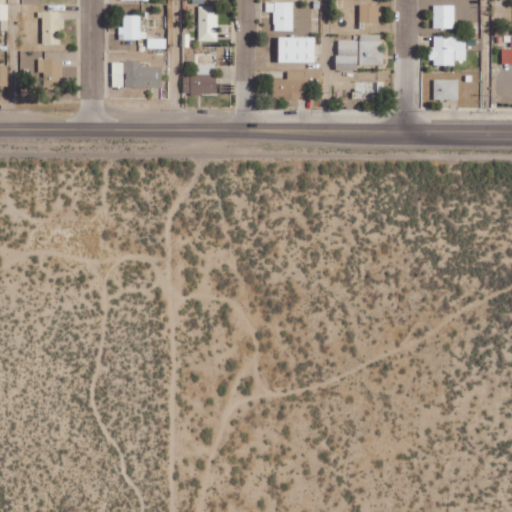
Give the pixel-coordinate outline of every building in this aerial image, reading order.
[(0,0),(0,19),(8,20),(8,0),(0,0)] [(294,2),(267,2),(267,12),(275,12),(275,31),(294,31),(294,2)] [(360,22),(380,22),(380,5),(361,4),(360,22)] [(455,5),(434,5),(434,28),(455,29),(455,5)] [(199,41),(217,41),(217,6),(199,6),(199,41)] [(42,44),(61,45),(62,11),(43,11),(42,44)] [(120,39),(146,39),(146,31),(141,31),(141,15),(124,16),(124,27),(119,27),(120,39)] [(338,40),(339,70),(359,70),(359,65),(383,65),(383,35),(360,35),(360,40),(338,40)] [(455,66),(456,60),(467,60),(467,36),(434,36),(434,47),(432,47),(431,65),(455,66)] [(502,49),(503,65),(511,64),(511,36),(511,37),(511,49),(502,49)] [(280,63),(316,64),(317,38),(280,38),(280,63)] [(45,73),(44,90),(61,90),(62,59),(39,59),(39,73),(45,73)] [(162,88),(163,67),(141,66),(141,62),(113,62),(113,87),(162,88)] [(9,66),(0,65),(0,84),(8,85),(9,66)] [(183,75),(184,95),(217,94),(217,65),(197,65),(197,74),(183,75)] [(322,71),(288,71),(288,79),(274,79),(274,99),(307,98),(306,82),(322,82),(322,71)] [(459,80),(434,80),(434,99),(459,99),(459,80)] [(362,101),(378,101),(377,81),(356,82),(356,91),(362,91),(362,101)]
